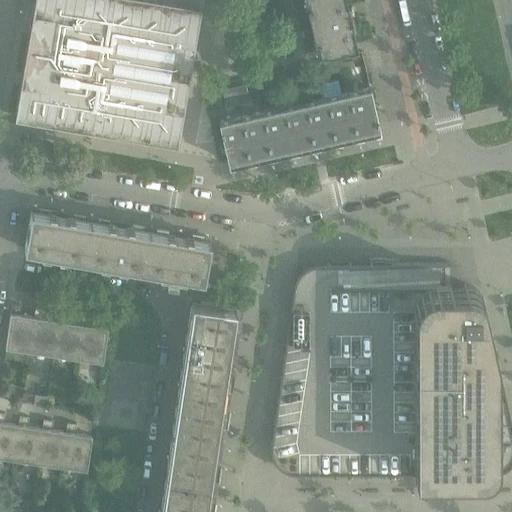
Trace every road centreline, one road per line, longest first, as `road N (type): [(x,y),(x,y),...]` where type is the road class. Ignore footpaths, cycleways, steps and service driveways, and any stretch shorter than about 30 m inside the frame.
road 1 (residential): [(12,173),(264,214),(455,169)]
road 2 (residential): [(147,511),(178,309),(164,285),(1,259)]
road 3 (residential): [(455,169),(417,0)]
